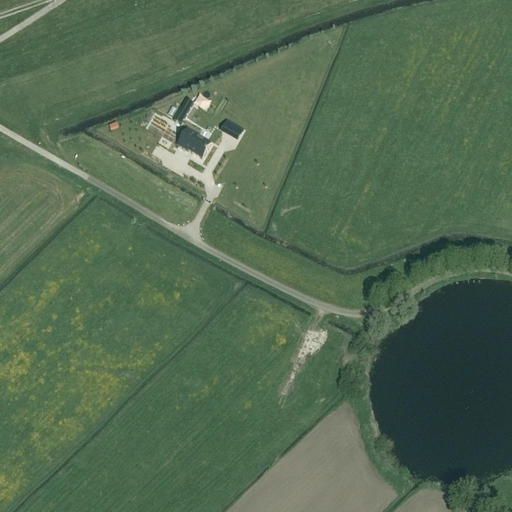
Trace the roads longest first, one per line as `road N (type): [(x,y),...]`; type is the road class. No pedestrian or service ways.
road 1 (unclassified): [(511,273),(461,271),(379,310),(340,312),(209,250),(87,178)]
road 2 (track): [(152,0),(0,57)]
